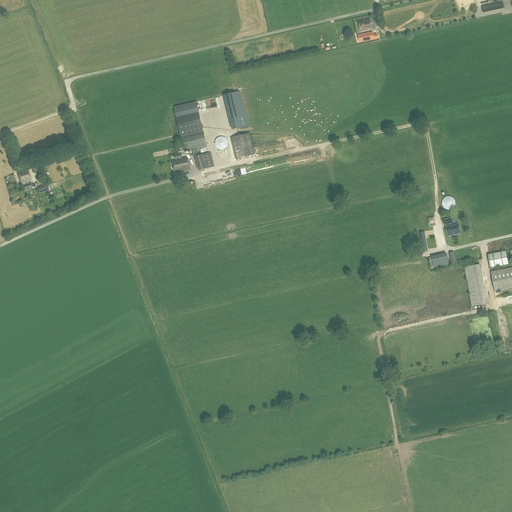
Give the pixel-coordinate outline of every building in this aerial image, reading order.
[(502,2),(487,5),(482,6),(483,13),(503,8),(502,2)] [(372,28),(370,20),(359,23),(360,31),(372,28)] [(367,41),(374,40),(373,32),(366,34),(367,41)] [(180,135),(202,130),(196,102),(173,108),(180,135)] [(245,116),(230,119),(233,129),(247,126),(245,116)] [(180,135),(184,152),(192,150),(194,157),(195,156),(199,155),(197,149),(207,147),(202,130),(180,135)] [(231,138),(236,158),(254,154),(249,133),(231,138)] [(225,138),(224,137),(223,137),(222,137),(221,137),(220,137),(218,137),(217,138),(216,139),(215,140),(215,141),(215,142),(215,144),(215,145),(216,147),(217,148),(218,149),(220,149),(221,149),(223,149),(224,149),(225,148),(226,147),(227,146),(227,144),(228,144),(228,142),(227,142),(227,140),(226,139),(225,138)] [(195,156),(199,170),(214,167),(210,152),(199,155),(195,156)] [(190,168),(187,157),(178,160),(178,158),(176,159),(176,160),(172,161),(175,172),(177,171),(178,173),(182,172),(184,172),(184,170),(190,168)] [(33,172),(39,170),(36,162),(30,164),(33,172)] [(18,173),(19,176),(21,182),(22,181),(23,185),(25,191),(32,188),(31,183),(29,183),(27,180),(30,179),(29,176),(27,170),(18,173)] [(38,188),(39,193),(48,191),(46,185),(38,188)] [(443,207),(445,209),(447,209),(449,210),(452,209),(454,207),(455,205),(455,202),(454,199),(452,197),(449,196),(447,196),(445,197),(443,199),(442,201),(442,203),(442,205),(443,207)] [(446,227),(448,236),(460,233),(458,224),(446,227)] [(428,251),(425,233),(420,234),(423,252),(428,251)] [(458,235),(442,238),(442,241),(452,240),(453,244),(459,244),(458,235)] [(505,251),(487,255),(490,269),(508,265),(505,251)] [(431,257),(434,268),(449,265),(446,253),(431,257)] [(511,267),(491,271),(495,291),(511,288),(511,261),(511,267)] [(480,264),(464,267),(472,307),(487,304),(480,264)] [(511,343),(502,344),(502,353),(511,353),(511,343)]
